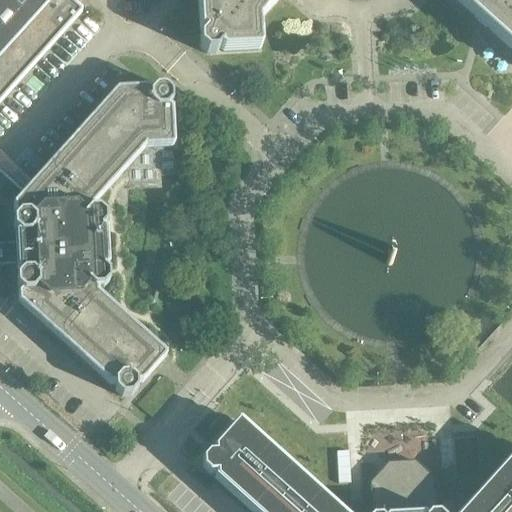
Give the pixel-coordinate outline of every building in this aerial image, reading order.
[(0,0),(0,101),(80,11),(66,0),(0,0)] [(511,0),(198,0),(200,32),(203,35),(199,39),(199,48),(206,55),(215,54),(220,50),(222,52),(257,50),(259,49),(258,21),(276,0),(454,0),(511,51),(511,0)] [(15,247),(1,248),(2,263),(16,262),(17,273),(19,275),(16,279),(16,288),(21,292),(18,295),(18,303),(110,385),(115,385),(115,391),(121,397),(130,397),(137,390),(136,384),(141,384),(164,358),(164,355),(96,294),(96,290),(102,290),(108,283),(108,274),(104,270),(106,268),(104,232),(102,229),(105,225),(105,216),(98,210),(92,211),(91,206),(144,148),(171,147),(172,145),(171,110),(167,107),(172,103),(171,94),(164,88),(155,88),(151,93),(148,90),(116,92),(32,185),(24,178),(16,187),(24,194),(13,206),(14,214),(17,217),(13,221),(13,231),(16,235),(14,237),(15,247)] [(207,454),(201,461),(202,470),(209,476),(215,476),(215,480),(250,511),(511,511),(511,456),(482,490),(477,495),(462,511),(433,511),(436,508),(435,481),(414,462),(387,464),(369,484),(370,511),(362,505),(352,506),(352,511),(338,511),(327,502),(322,497),(239,423),(237,423),(213,449),(214,453),(207,454)] [(184,477),(168,494),(185,510),(201,493),(184,477)]
